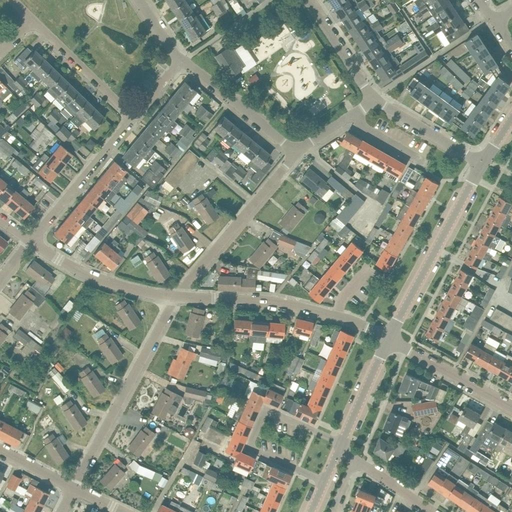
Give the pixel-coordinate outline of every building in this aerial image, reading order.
[(186,1),(184,0),(167,0),(174,9),(186,1)] [(215,11),(224,5),(221,0),(212,6),(215,11)] [(329,0),(336,9),(348,1),(347,0),(329,0)] [(362,0),(358,3),(355,0),(349,0),(348,1),(336,9),(343,19),(352,13),(363,6),(367,3),(371,0),(362,0)] [(393,14),(400,9),(394,0),(387,5),(393,14)] [(422,0),(424,2),(418,6),(420,10),(428,5),(435,0),(422,0)] [(451,4),(448,0),(435,0),(428,5),(420,10),(423,15),(430,11),(433,16),(432,16),(433,16),(451,4)] [(192,11),(186,1),(174,9),(181,19),(192,11)] [(367,3),(363,6),(352,13),(343,19),(349,29),(362,21),(358,15),(370,7),(367,3)] [(451,4),(433,16),(436,21),(430,25),(433,30),(457,13),(451,4)] [(217,15),(218,15),(225,25),(233,19),(224,5),(215,11),(217,15)] [(196,17),(192,11),(181,19),(187,29),(204,18),(201,13),(196,17)] [(457,28),(464,23),(457,13),(433,30),(436,34),(443,30),(444,31),(449,28),(452,33),(447,37),(451,42),(462,35),(457,28)] [(363,20),(362,21),(349,29),(356,39),(366,33),(381,23),(378,19),(371,23),(367,17),(363,20)] [(206,32),(211,28),(204,18),(187,29),(194,40),(206,32)] [(387,25),(384,21),(381,23),(366,33),(356,39),(363,49),(375,41),(382,37),(378,32),(384,28),(383,27),(387,25)] [(382,37),(375,41),(363,49),(370,59),(382,51),(403,38),(405,36),(402,32),(386,43),(382,37)] [(484,44),(477,34),(466,41),(472,52),(484,44)] [(406,42),(403,38),(382,51),(370,59),(376,69),(389,61),(385,56),(406,42)] [(426,50),(420,42),(414,46),(419,55),(400,67),(404,73),(415,66),(430,57),(426,50)] [(491,55),(484,44),(472,52),(480,62),(491,55)] [(248,48),(242,51),(248,61),(254,58),(248,48)] [(241,70),(227,49),(216,56),(230,77),(231,77),(234,81),(244,74),(241,70)] [(34,50),(25,60),(20,55),(14,61),(21,68),(23,70),(28,64),(33,69),(43,59),(34,50)] [(491,55),(480,62),(486,72),(490,70),(497,66),(498,65),(491,55)] [(400,63),(396,57),(389,61),(376,69),(383,80),(396,71),(392,66),(395,64),(396,65),(400,63)] [(43,59),(33,69),(29,73),(38,82),(42,78),(52,67),(43,59)] [(451,68),(456,63),(451,59),(446,64),(451,68)] [(460,77),(465,72),(456,63),(451,68),(460,77)] [(447,79),(452,74),(444,66),(439,71),(447,79)] [(502,74),(497,66),(490,70),(496,79),(492,86),(503,94),(510,84),(500,77),(502,74)] [(50,86),(60,76),(52,67),(42,78),(50,86)] [(465,72),(460,77),(466,83),(471,78),(465,72)] [(462,83),(452,74),(447,79),(454,86),(456,89),(462,83)] [(13,90),(24,79),(21,75),(10,86),(13,90)] [(55,99),(59,94),(69,84),(60,76),(50,86),(46,90),(55,99)] [(425,85),(422,82),(414,76),(405,87),(417,96),(425,85)] [(13,90),(17,94),(28,82),(24,79),(13,90)] [(468,85),(472,89),(476,82),(472,79),(468,85)] [(3,83),(0,80),(0,98),(2,101),(11,92),(3,83)] [(176,92),(188,101),(196,91),(184,82),(176,92)] [(472,89),(468,85),(466,87),(470,91),(465,98),(467,99),(478,83),(476,82),(472,89)] [(69,84),(59,94),(55,99),(63,107),(68,103),(78,93),(69,84)] [(428,104),(437,93),(425,85),(417,96),(428,104)] [(495,104),(503,94),(492,86),(484,96),(495,104)] [(465,98),(470,91),(466,87),(461,95),(465,98)] [(38,92),(27,103),(31,107),(34,104),(33,104),(41,95),(38,92)] [(188,101),(176,92),(169,101),(180,110),(188,101)] [(76,111),(86,101),(78,93),(68,103),(76,111)] [(440,113),(448,102),(437,93),(428,104),(440,113)] [(37,108),(45,99),(41,95),(33,104),(34,104),(37,108)] [(488,114),(495,104),(484,96),(477,106),(486,113),(488,114)] [(85,120),(95,109),(86,101),(76,111),(85,120)] [(172,119),(180,110),(169,101),(161,110),(172,119)] [(455,116),(459,110),(448,102),(440,113),(451,121),(452,121),(455,116)] [(13,112),(17,117),(26,108),(22,103),(13,112)] [(207,117),(210,113),(201,105),(198,109),(207,117)] [(488,114),(486,113),(477,106),(469,116),(480,124),(488,114)] [(50,121),(59,112),(55,109),(47,117),(50,121)] [(94,128),(104,118),(95,109),(85,120),(94,128)] [(207,117),(198,109),(195,113),(203,121),(207,117)] [(172,119),(161,110),(154,119),(165,129),(172,119)] [(17,117),(13,112),(7,117),(11,122),(17,117)] [(53,131),(58,126),(55,124),(63,116),(59,112),(50,121),(47,124),(53,131)] [(462,129),(463,127),(473,135),(480,124),(469,116),(464,123),(455,116),(452,121),(462,129)] [(223,136),(233,125),(223,117),(214,128),(223,136)] [(157,138),(165,129),(154,119),(146,129),(157,138)] [(75,128),(68,121),(64,125),(72,132),(75,128)] [(7,125),(4,128),(0,124),(0,135),(1,136),(10,128),(7,125)] [(195,131),(186,124),(182,128),(192,136),(192,135),(195,131)] [(233,125),(223,136),(221,139),(230,147),(233,143),(242,132),(233,125)] [(29,135),(34,139),(40,144),(45,147),(54,136),(44,126),(40,131),(41,131),(40,132),(35,128),(29,135)] [(192,136),(182,128),(179,132),(183,135),(179,140),(187,147),(195,137),(192,135),(192,136)] [(72,141),(79,132),(76,129),(70,135),(64,141),(70,147),(74,143),(72,141)] [(157,138),(146,129),(138,138),(149,147),(157,138)] [(66,130),(59,137),(64,142),(64,141),(70,135),(66,130)] [(206,138),(207,136),(202,132),(193,145),(201,151),(210,141),(206,138)] [(242,151),(251,140),(242,132),(233,143),(242,151)] [(362,140),(348,132),(341,143),(348,147),(345,151),(353,156),(356,152),(355,151),(360,144),(362,140)] [(138,138),(130,147),(142,156),(147,161),(154,151),(149,147),(138,138)] [(11,155),(15,150),(2,139),(0,140),(0,145),(4,149),(11,155)] [(30,143),(29,145),(35,150),(40,144),(34,139),(30,143)] [(179,140),(175,145),(171,142),(167,146),(176,154),(179,156),(187,147),(179,140)] [(251,159),(260,148),(251,140),(242,151),(251,159)] [(362,140),(360,144),(355,151),(356,152),(363,156),(360,161),(367,165),(370,160),(377,148),(362,140)] [(72,154),(60,144),(52,153),(65,163),(72,154)] [(161,157),(168,162),(172,157),(173,158),(176,154),(167,146),(164,150),(165,151),(161,157)] [(130,147),(122,157),(134,166),(142,156),(130,147)] [(251,159),(247,164),(256,172),(250,178),(256,183),(265,173),(259,168),(266,160),(270,156),(260,148),(258,151),(251,159)] [(385,168),(391,157),(377,148),(370,160),(385,168)] [(0,154),(0,155),(6,160),(11,155),(4,149),(0,154)] [(212,149),(205,158),(211,162),(213,160),(216,163),(224,153),(220,150),(217,154),(212,149)] [(195,163),(199,158),(188,150),(184,155),(195,163)] [(148,160),(152,163),(159,155),(155,152),(148,160)] [(49,157),(44,153),(40,158),(57,173),(65,163),(52,153),(49,157)] [(220,166),(219,168),(224,172),(226,170),(232,162),(231,163),(226,160),(229,157),(224,153),(216,163),(220,166)] [(191,168),(195,163),(184,155),(180,159),(191,168)] [(344,170),(345,171),(351,160),(345,155),(338,165),(335,169),(341,174),(344,170)] [(399,176),(406,165),(391,157),(385,168),(399,176)] [(40,158),(36,162),(32,167),(37,172),(50,182),(57,173),(40,158)] [(17,170),(22,164),(16,159),(11,164),(17,170)] [(187,173),(191,168),(180,159),(176,164),(187,173)] [(109,167),(107,170),(123,184),(127,179),(122,175),(126,171),(122,167),(114,161),(109,167)] [(161,172),(164,168),(155,161),(152,165),(161,172)] [(232,162),(226,170),(232,174),(231,175),(235,178),(243,169),(239,166),(238,167),(232,162)] [(22,164),(17,170),(24,176),(29,170),(22,164)] [(183,178),(187,173),(176,164),(172,169),(183,178)] [(141,178),(152,187),(163,174),(161,173),(161,172),(152,165),(148,169),(149,169),(141,178)] [(400,181),(404,183),(412,169),(408,167),(400,181)] [(179,183),(183,178),(172,169),(168,174),(179,183)] [(235,178),(239,181),(247,172),(243,169),(235,178)] [(322,196),(327,200),(334,193),(329,189),(330,188),(325,184),(326,183),(309,169),(301,179),(322,196)] [(104,173),(99,179),(115,193),(123,184),(107,170),(104,173)] [(351,176),(345,171),(344,170),(341,174),(348,180),(351,176)] [(11,178),(1,171),(0,172),(0,190),(6,183),(11,178)] [(179,183),(168,174),(164,179),(175,188),(179,183)] [(438,183),(435,181),(421,174),(416,182),(412,188),(430,198),(438,183)] [(35,184),(40,179),(36,176),(32,181),(35,184)] [(352,199),(355,195),(342,184),(332,176),(328,180),(339,189),(351,199),(352,199)] [(35,184),(42,190),(34,199),(38,201),(45,192),(49,187),(40,179),(35,184)] [(94,185),(92,188),(103,198),(108,202),(115,193),(99,179),(94,185)] [(400,181),(396,188),(400,191),(404,183),(400,181)] [(0,198),(5,203),(15,191),(6,183),(0,190),(0,198)] [(132,190),(137,195),(143,189),(137,184),(132,190)] [(369,195),(372,191),(364,186),(362,191),(369,195)] [(24,188),(19,194),(15,191),(5,203),(11,208),(12,207),(15,210),(24,198),(25,198),(29,193),(24,188)] [(89,191),(84,197),(96,207),(103,198),(92,188),(89,191)] [(421,212),(430,198),(412,188),(404,202),(418,210),(421,212)] [(124,200),(129,205),(137,195),(132,190),(124,200)] [(158,207),(162,197),(148,191),(143,200),(158,207)] [(369,195),(376,199),(379,195),(372,191),(369,195)] [(201,194),(190,201),(193,206),(195,205),(207,223),(218,216),(206,198),(204,199),(201,194)] [(356,194),(355,195),(352,199),(361,206),(365,202),(356,194)] [(184,196),(180,200),(185,205),(189,201),(184,196)] [(309,201),(313,205),(317,200),(313,196),(309,201)] [(494,207),(511,217),(511,216),(511,202),(500,196),(494,207)] [(79,203),(77,206),(89,216),(96,207),(84,197),(79,203)] [(33,206),(25,198),(24,198),(15,210),(18,212),(17,213),(24,218),(33,206)] [(352,199),(351,199),(348,203),(357,211),(361,206),(352,199)] [(116,209),(122,214),(129,205),(124,200),(116,209)] [(295,207),(294,206),(280,222),(288,229),(290,231),(307,209),(299,202),(295,207)] [(383,210),(388,212),(392,205),(388,202),(383,210)] [(421,212),(418,210),(404,202),(396,217),(402,220),(413,227),(421,212)] [(133,207),(125,216),(130,221),(136,225),(138,224),(147,212),(136,203),(133,207)] [(353,216),(357,211),(348,203),(344,208),(353,216)] [(74,209),(69,215),(81,225),(85,220),(89,223),(92,219),(89,216),(77,206),(74,209)] [(494,207),(488,218),(500,224),(506,227),(511,217),(494,207)] [(349,220),(353,216),(344,208),(340,213),(349,220)] [(109,218),(114,223),(122,214),(116,209),(109,218)] [(380,227),(388,212),(383,210),(375,224),(380,227)] [(345,225),(349,220),(340,213),(336,218),(345,225),(350,230),(351,230),(345,225)] [(64,221),(62,224),(78,237),(86,228),(81,225),(69,215),(64,221)] [(102,227),(107,231),(114,223),(109,218),(102,227)] [(164,223),(169,230),(167,230),(170,234),(183,252),(193,245),(181,227),(179,228),(176,224),(172,218),(164,223)] [(345,225),(336,218),(330,225),(339,233),(345,225)] [(494,235),(500,224),(488,218),(483,228),(494,235)] [(405,241),(413,227),(402,220),(393,235),(405,241)] [(130,221),(127,225),(131,228),(143,238),(148,233),(138,224),(136,225),(130,221)] [(124,223),(123,224),(121,222),(117,227),(125,234),(131,228),(127,225),(124,223)] [(54,236),(58,240),(60,238),(70,247),(78,237),(62,224),(59,227),(54,233),(55,234),(54,236)] [(350,230),(345,225),(339,233),(344,237),(350,230)] [(94,236),(99,241),(107,231),(102,227),(94,236)] [(370,234),(374,236),(378,229),(374,227),(370,234)] [(132,240),(129,242),(135,247),(143,238),(131,228),(125,234),(132,240)] [(483,228),(477,239),(488,246),(494,249),(497,245),(500,238),(494,235),(483,228)] [(356,235),(350,230),(344,237),(350,242),(356,235)] [(374,236),(370,234),(366,241),(370,244),(374,236)] [(307,244),(281,235),(278,243),(304,253),(304,252),(306,253),(311,247),(307,245),(307,244)] [(397,256),(405,241),(393,235),(385,249),(397,256)] [(90,252),(99,241),(94,236),(87,245),(85,247),(90,252)] [(325,237),(319,245),(323,248),(329,241),(325,237)] [(109,246),(104,241),(100,246),(94,254),(102,261),(111,251),(116,245),(116,246),(119,243),(114,239),(109,246)] [(265,243),(264,242),(250,259),(257,265),(259,267),(277,246),(268,239),(265,243)] [(485,252),(488,246),(477,239),(471,250),(483,257),(490,261),(492,256),(485,252)] [(82,241),(81,242),(75,250),(85,258),(90,252),(85,247),(87,245),(82,241)] [(342,245),(337,250),(352,263),(363,250),(352,241),(346,248),(342,245)] [(121,249),(116,246),(116,245),(111,251),(102,261),(112,269),(122,257),(118,253),(121,249)] [(319,245),(313,252),(317,256),(323,248),(319,245)] [(352,263),(337,250),(336,249),(325,262),(331,267),(341,276),(352,263)] [(385,249),(382,255),(377,264),(388,270),(397,256),(385,249)] [(471,250),(465,261),(477,268),(483,257),(471,250)] [(150,261),(146,263),(158,281),(169,274),(157,256),(156,257),(153,252),(147,256),(150,261)] [(317,256),(313,252),(307,258),(312,262),(317,256)] [(137,255),(130,260),(134,267),(141,262),(137,255)] [(506,269),(511,261),(506,258),(501,267),(506,269)] [(39,288),(49,296),(54,291),(48,287),(54,279),(50,275),(51,274),(33,261),(26,271),(42,284),(39,288)] [(306,261),(303,265),(314,275),(330,288),(341,276),(331,267),(323,276),(306,261)] [(501,267),(496,264),(492,273),(496,275),(501,278),(506,269),(501,267)] [(248,266),(247,278),(255,279),(258,279),(281,283),(289,274),(260,270),(260,269),(248,266)] [(467,286),(468,284),(473,275),(461,268),(455,279),(467,286)] [(330,288),(314,275),(305,286),(311,291),(309,293),(320,301),(330,288)] [(255,279),(247,278),(242,278),(242,277),(229,277),(219,276),(219,289),(255,290),(255,280),(255,279)] [(294,286),(297,282),(292,277),(289,281),(294,286)] [(461,297),(467,286),(455,279),(449,290),(461,297)] [(31,286),(23,295),(22,294),(9,311),(17,317),(19,319),(32,302),(38,307),(46,298),(39,292),(31,286)] [(485,296),(490,298),(495,290),(490,287),(485,296)] [(468,300),(461,297),(449,290),(443,301),(455,308),(462,311),(468,300)] [(484,309),(488,303),(490,298),(485,296),(479,307),(484,309)] [(69,299),(63,307),(69,312),(75,304),(69,299)] [(124,300),(118,304),(121,309),(117,311),(124,321),(130,329),(140,322),(128,304),(127,305),(124,300)] [(440,307),(437,312),(449,318),(450,318),(455,308),(443,301),(443,302),(441,301),(439,306),(440,307)] [(474,318),(479,320),(484,309),(479,307),(474,318)] [(66,317),(69,313),(62,308),(59,312),(66,317)] [(201,309),(194,308),(192,313),(191,313),(185,334),(197,337),(203,316),(199,315),(201,309)] [(490,318),(495,321),(501,311),(496,308),(490,318)] [(495,321),(500,324),(506,314),(501,311),(495,321)] [(437,312),(432,323),(435,325),(443,329),(449,332),(455,321),(450,318),(449,318),(437,312)] [(500,324),(505,327),(511,316),(506,314),(500,324)] [(296,318),(295,322),(294,325),(284,324),(283,335),(292,336),(293,331),(309,335),(312,323),(296,318)] [(479,320),(474,318),(469,326),(474,329),(479,320)] [(249,334),(250,320),(234,319),(233,332),(249,334)] [(266,335),(267,322),(250,320),(249,334),(250,334),(248,345),(252,346),(253,342),(265,343),(265,341),(266,335)] [(490,330),(493,324),(484,320),(481,325),(490,330)] [(284,324),(267,322),(266,335),(283,337),(283,335),(284,324)] [(432,323),(426,334),(438,340),(443,329),(432,323)] [(1,324),(0,325),(0,342),(10,330),(1,324)] [(324,326),(316,324),(314,330),(315,330),(313,336),(318,338),(324,326)] [(490,330),(499,335),(502,329),(493,324),(490,330)] [(462,339),(467,342),(473,331),(468,328),(462,339)] [(19,329),(13,336),(25,346),(21,351),(29,357),(35,350),(43,356),(47,351),(19,329)] [(352,335),(349,333),(340,330),(333,345),(346,350),(352,335)] [(101,336),(98,332),(93,335),(99,345),(112,363),(122,356),(109,337),(108,338),(105,334),(101,336)] [(318,338),(313,336),(310,343),(315,345),(318,338)] [(467,342),(462,339),(456,350),(462,352),(467,342)] [(486,342),(482,349),(478,357),(475,361),(486,367),(496,348),(497,348),(486,342)] [(482,349),(471,343),(469,346),(464,355),(475,361),(478,357),(482,349)] [(339,365),(346,350),(333,345),(327,360),(339,365)] [(222,350),(221,352),(201,347),(199,356),(219,361),(219,359),(226,361),(227,351),(222,350)] [(181,348),(175,362),(173,361),(168,373),(182,378),(190,358),(192,359),(195,353),(191,352),(181,348)] [(511,356),(507,354),(507,355),(504,361),(497,373),(508,379),(511,371),(511,356)] [(299,358),(294,355),(291,362),(296,365),(299,358)] [(493,355),(486,367),(497,373),(504,361),(493,355)] [(304,360),(299,358),(296,365),(301,367),(304,360)] [(332,381),(339,365),(327,360),(320,375),(332,381)] [(60,372),(64,368),(58,362),(54,365),(60,372)] [(296,365),(291,362),(288,370),(293,372),(296,365)] [(298,374),(301,367),(296,365),(293,372),(298,374)] [(244,374),(246,369),(238,366),(236,371),(244,374)] [(61,376),(58,372),(54,367),(48,372),(55,380),(65,392),(71,387),(61,375),(61,376)] [(90,372),(87,368),(78,374),(81,378),(94,396),(104,389),(92,371),(90,372)] [(244,374),(253,378),(255,374),(246,369),(244,374)] [(225,384),(230,373),(226,372),(221,382),(225,384)] [(253,378),(261,382),(263,377),(255,374),(253,378)] [(419,379),(406,374),(400,390),(413,395),(416,387),(426,390),(428,384),(419,380),(419,379)] [(325,396),(332,381),(320,375),(313,390),(325,396)] [(262,400),(264,395),(267,388),(250,381),(239,405),(244,407),(245,406),(257,411),(262,400)] [(16,394),(19,388),(12,385),(9,390),(16,394)] [(434,399),(435,397),(438,387),(432,385),(428,394),(426,399),(434,399)] [(192,401),(193,400),(199,401),(200,400),(203,401),(202,406),(201,405),(197,412),(204,415),(215,394),(206,392),(207,391),(186,386),(183,398),(185,403),(189,404),(192,401)] [(219,394),(224,397),(228,389),(223,387),(219,394)] [(16,394),(23,397),(26,392),(19,388),(16,394)] [(175,393),(166,388),(163,393),(162,393),(152,412),(162,418),(166,411),(171,414),(174,413),(176,409),(175,406),(170,403),(172,399),(179,403),(182,397),(175,393)] [(277,407),(282,395),(267,388),(264,395),(262,400),(277,407)] [(286,397),(291,399),(294,392),(289,389),(286,397)] [(319,411),(325,396),(313,390),(306,406),(319,411)] [(59,394),(53,399),(57,404),(63,399),(59,394)] [(224,397),(219,394),(215,401),(221,403),(224,397)] [(286,397),(281,409),(314,423),(319,411),(306,406),(291,399),(286,397)] [(412,405),(415,417),(438,412),(436,400),(412,405)] [(37,414),(40,407),(28,401),(24,407),(37,414)] [(70,401),(63,405),(67,410),(64,412),(75,430),(86,423),(74,405),(73,405),(70,401)] [(239,405),(237,412),(234,411),(231,418),(238,421),(250,427),(257,411),(245,406),(244,407),(239,405)] [(459,418),(454,426),(463,432),(462,435),(464,436),(457,448),(463,452),(474,436),(468,432),(473,426),(476,421),(480,414),(466,406),(460,418),(459,418)] [(384,428),(395,432),(399,422),(406,425),(409,418),(401,415),(391,411),(384,428)] [(53,433),(60,427),(48,413),(33,426),(40,434),(47,427),(53,433)] [(208,426),(210,424),(212,419),(207,416),(204,424),(208,426)] [(0,437),(5,440),(13,426),(2,420),(0,423),(0,437)] [(244,442),(250,427),(238,421),(231,436),(240,440),(244,442)] [(482,428),(475,440),(481,444),(488,447),(489,445),(492,439),(499,442),(506,429),(495,422),(489,432),(482,428)] [(208,426),(204,424),(200,430),(205,433),(208,426)] [(23,442),(27,434),(13,426),(5,440),(16,446),(19,440),(23,442)] [(142,431),(141,430),(128,448),(138,455),(151,438),(154,434),(146,427),(142,431)] [(194,432),(193,429),(190,427),(185,428),(183,432),(184,436),(191,439),(194,432)] [(499,442),(504,446),(497,459),(503,462),(507,454),(511,444),(511,431),(506,429),(499,442)] [(45,445),(57,463),(68,456),(56,438),(55,439),(52,434),(46,438),(49,443),(45,445)] [(244,442),(240,440),(231,436),(225,451),(236,456),(237,457),(239,452),(244,442)] [(396,439),(392,446),(380,437),(375,450),(387,459),(392,452),(401,457),(407,445),(396,439)] [(475,440),(468,452),(473,455),(475,452),(476,453),(481,444),(475,440)] [(440,467),(442,468),(444,465),(445,466),(447,463),(452,456),(458,460),(461,456),(448,447),(436,465),(440,467)] [(206,454),(199,451),(193,463),(200,466),(206,454)] [(219,457),(233,463),(249,470),(254,458),(239,452),(237,457),(236,456),(236,458),(221,452),(219,457)] [(425,454),(424,456),(418,453),(414,460),(429,468),(434,460),(425,454)] [(458,460),(457,462),(465,468),(469,461),(461,456),(458,460)] [(257,460),(252,472),(273,481),(285,486),(285,487),(291,475),(257,460)] [(100,481),(110,489),(124,473),(122,471),(126,467),(120,461),(116,465),(115,464),(100,481)] [(471,462),(466,468),(475,474),(477,471),(478,472),(480,468),(471,462)] [(162,475),(140,466),(137,473),(159,483),(162,475)] [(194,473),(189,471),(182,467),(180,472),(187,475),(186,479),(190,481),(194,473)] [(449,473),(442,468),(440,467),(436,472),(435,472),(428,482),(432,485),(431,487),(437,491),(438,489),(449,473)] [(218,474),(216,473),(207,468),(203,476),(212,480),(214,481),(218,474)] [(480,468),(478,472),(482,475),(481,477),(486,480),(490,474),(480,468)] [(201,482),(207,485),(210,480),(194,473),(190,481),(199,485),(201,482)] [(448,496),(458,480),(449,473),(438,489),(448,496)] [(496,486),(500,480),(490,474),(486,480),(496,486)] [(15,490),(16,488),(20,479),(13,475),(7,486),(15,490)] [(465,478),(461,476),(458,480),(448,496),(457,502),(464,492),(460,488),(464,482),(463,481),(465,478)] [(245,487),(251,489),(255,482),(249,479),(245,487)] [(207,485),(214,489),(217,484),(210,480),(207,485)] [(496,486),(504,491),(508,485),(500,480),(496,486)] [(278,502),(285,486),(273,481),(266,496),(278,502)] [(471,482),(465,490),(464,492),(457,502),(467,509),(478,491),(473,487),(474,485),(471,482)] [(30,484),(27,490),(24,495),(30,498),(30,499),(42,505),(49,493),(30,484)] [(372,493),(377,496),(380,488),(375,486),(372,493)] [(372,493),(360,489),(356,497),(379,507),(381,503),(383,498),(377,496),(372,493)] [(478,493),(479,492),(478,491),(467,509),(471,511),(478,511),(480,510),(484,503),(487,499),(478,493)] [(228,503),(234,506),(237,498),(231,495),(228,503)] [(239,502),(244,505),(248,497),(242,495),(239,502)] [(260,511),(273,511),(278,502),(266,496),(259,511),(260,511)] [(16,505),(18,500),(12,497),(10,502),(16,505)] [(356,498),(357,499),(355,503),(357,503),(354,510),(359,511),(367,511),(369,509),(373,510),(375,506),(379,507),(356,497),(356,498)] [(28,511),(38,511),(42,505),(30,499),(24,510),(28,511)] [(487,499),(484,503),(480,510),(478,511),(492,511),(497,505),(487,499)] [(16,505),(10,502),(7,507),(16,511),(28,511),(24,510),(16,505)] [(244,505),(239,502),(236,509),(241,511),(244,505)] [(499,503),(497,505),(492,511),(506,511),(508,510),(499,503)]
